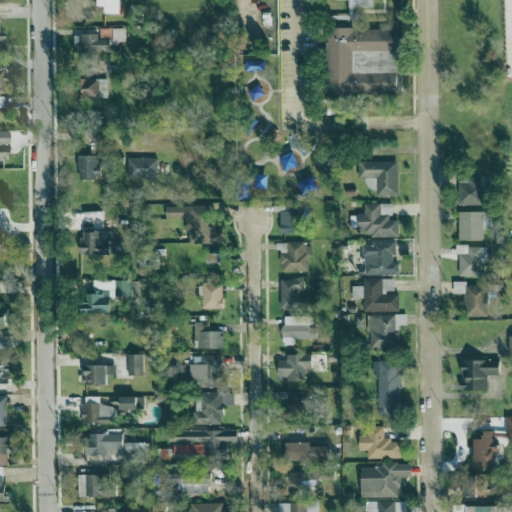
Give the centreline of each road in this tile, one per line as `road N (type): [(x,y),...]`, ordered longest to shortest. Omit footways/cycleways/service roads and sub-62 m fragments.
road 1 (residential): [(41,0),(51,511)]
road 2 (tertiary): [(426,0),(429,511)]
road 3 (residential): [(251,218),(252,511)]
road 4 (residential): [(303,0),(303,122),(427,122)]
